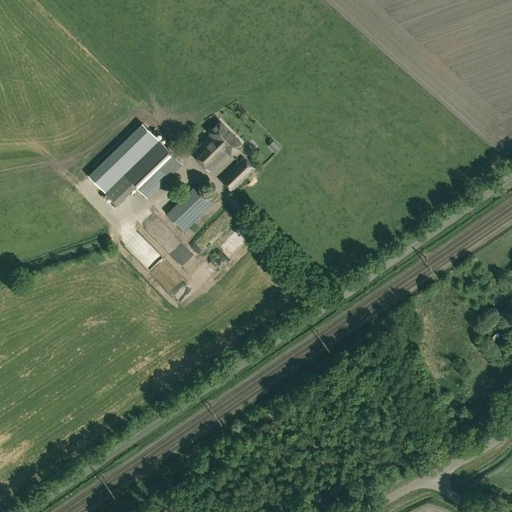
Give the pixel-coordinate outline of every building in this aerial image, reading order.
[(242,143),(220,121),(209,131),(211,133),(191,152),(209,171),(229,152),(231,154),(242,143)] [(147,196),(182,163),(144,124),(90,176),(117,204),(137,185),(147,196)] [(237,149),(239,156),(247,153),(244,146),(237,149)] [(255,168),(244,157),(221,179),(232,190),(255,168)] [(167,213),(184,230),(213,202),(196,185),(167,213)] [(207,228),(220,240),(235,224),(222,212),(207,228)] [(180,259),(190,267),(197,260),(188,251),(180,259)]
